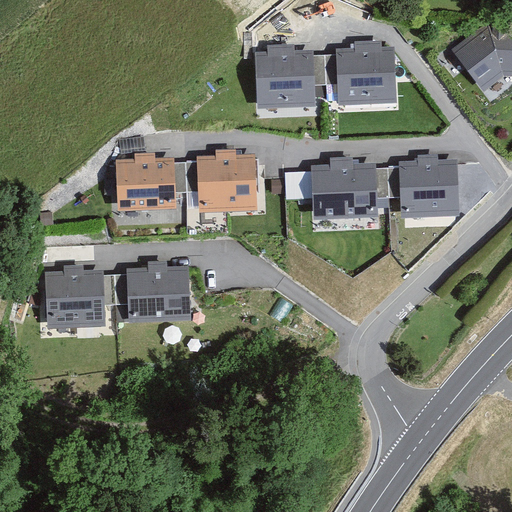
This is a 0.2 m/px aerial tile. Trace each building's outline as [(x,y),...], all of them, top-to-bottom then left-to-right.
[(511,77),(511,24),(488,24),(451,50),(483,93),(503,77),(511,77)] [(338,85),(339,105),(396,103),(395,51),(382,51),(382,42),(354,43),(354,51),(337,52),(337,55),(338,85)] [(268,54),(256,54),(258,109),(316,107),(315,86),(314,56),(314,51),(294,51),(294,46),(268,46),(268,54)] [(314,56),(315,86),(338,85),(337,55),(314,56)] [(199,192),(199,213),(259,211),(256,155),(237,156),(237,150),(216,151),(216,157),(197,158),(197,162),(199,192)] [(135,160),(116,161),(119,213),(177,210),(176,193),(175,163),(175,158),(156,159),(155,154),(135,155),(135,160)] [(401,219),(460,216),(458,160),(439,161),(438,155),(418,155),(418,162),(399,163),(399,168),(401,198),(401,219)] [(330,164),(311,165),(314,220),(378,217),(377,199),(376,169),(376,163),(353,164),(353,157),(330,158),(330,164)] [(175,163),(176,193),(199,192),(197,162),(175,163)] [(376,169),(377,199),(401,198),(399,168),(376,169)] [(148,269),(126,269),(126,275),(127,304),(128,324),(190,321),(188,268),(166,269),(166,262),(148,263),(148,269)] [(64,271),(45,272),(47,329),(106,327),(105,305),(104,276),(104,271),(84,271),(84,266),(64,267),(64,271)] [(104,276),(105,305),(127,304),(126,275),(104,276)]
